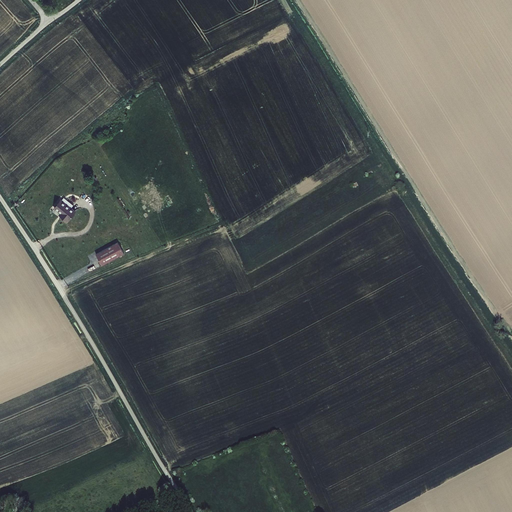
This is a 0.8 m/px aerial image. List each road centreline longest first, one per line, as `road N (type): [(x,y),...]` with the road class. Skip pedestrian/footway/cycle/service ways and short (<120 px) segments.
road 1 (unclassified): [(191,511),(0,197)]
road 2 (track): [(63,294),(220,225)]
